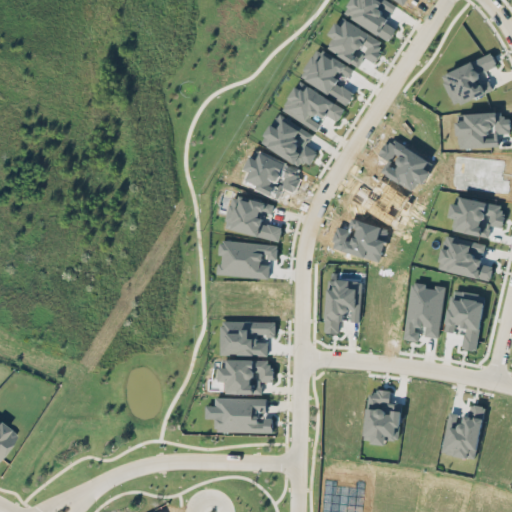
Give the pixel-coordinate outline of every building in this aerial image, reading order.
[(390,40),(397,28),(383,20),(389,11),(392,12),(397,4),(389,0),(351,0),(344,13),(390,40)] [(373,63),(385,45),(343,16),(330,34),(334,37),(329,46),(359,67),(365,58),(373,63)] [(441,73),(454,106),(491,91),(483,71),(497,66),(492,53),(441,73)] [(346,108),(308,85),(305,90),(296,85),(282,109),(317,130),(327,114),(338,121),(346,108)] [(465,113),(465,120),(457,120),(458,147),(499,146),(498,133),(511,132),(510,118),(501,118),(501,111),(465,113)] [(279,240),(283,226),(269,223),(270,218),(262,216),(263,212),(272,214),(274,204),(239,196),(231,229),(279,240)] [(491,279),(494,265),(481,263),(483,254),(486,243),(449,235),(447,247),(442,246),(438,269),(491,279)] [(217,274),(269,277),(270,260),(277,261),(278,244),(222,239),(220,263),(218,262),(217,274)] [(327,288),(325,332),(339,333),(340,319),(360,320),(362,280),(335,278),(334,288),(327,288)] [(485,294),(452,290),(446,330),(455,332),(456,322),(460,323),(459,330),(464,330),(462,348),(477,351),(485,294)] [(223,353),(268,354),(268,335),(274,336),(274,321),(223,321),(223,353)] [(272,359),(227,358),(227,366),(220,366),(219,381),(228,381),(227,393),(262,393),(262,381),(272,381),(272,359)] [(391,391),(368,389),(365,435),(372,435),(372,443),(386,444),(387,439),(399,440),(401,402),(390,402),(391,391)] [(267,398),(217,396),(217,415),(215,415),(215,431),(273,432),(273,415),(267,415),(267,398)] [(475,458),(485,405),(471,403),(469,416),(449,412),(441,451),(475,458)] [(0,456),(17,434),(0,422),(0,456)]
